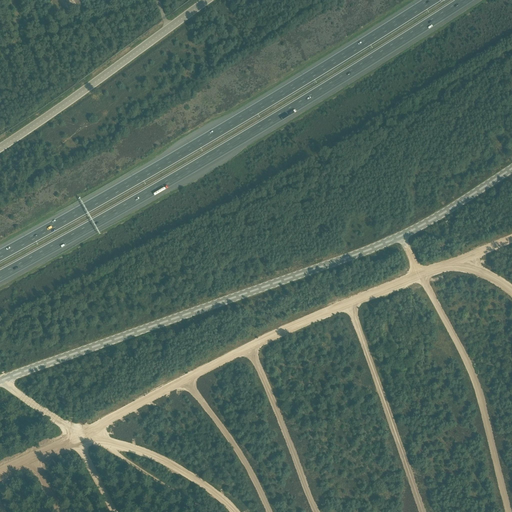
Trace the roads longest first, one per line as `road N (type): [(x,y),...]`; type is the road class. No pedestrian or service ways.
road 1 (track): [(0,473),(265,337),(511,238)]
road 2 (motorway): [(0,276),(465,0)]
road 3 (motorway): [(432,0),(0,255)]
road 4 (unknown): [(400,236),(475,381),(508,511)]
road 5 (unknown): [(349,303),(422,511)]
road 6 (unknown): [(316,511),(249,346)]
road 7 (unknown): [(3,379),(69,428),(114,511)]
road 8 (unknown): [(93,427),(112,443),(190,473),(236,511)]
road 9 (unknown): [(186,379),(249,469),(268,511)]
